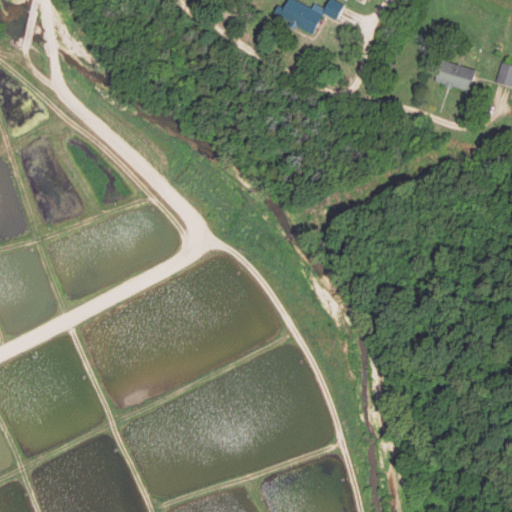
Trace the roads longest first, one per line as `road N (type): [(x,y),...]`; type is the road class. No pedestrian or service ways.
road 1 (residential): [(0,365),(198,253),(196,223),(38,75),(44,0)]
road 2 (residential): [(475,167),(373,123),(343,94),(287,85),(181,0)]
